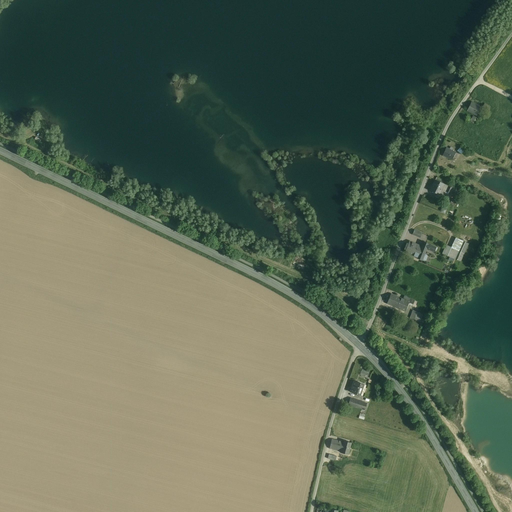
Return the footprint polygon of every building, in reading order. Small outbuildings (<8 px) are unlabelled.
[(482,108),(472,103),(469,111),(478,115),(482,108)] [(447,147),(443,155),(452,160),(456,152),(447,147)] [(446,184),(436,179),(430,190),(441,195),(446,184)] [(424,233),(415,229),(413,234),(422,237),(424,233)] [(452,247),(446,245),(442,254),(449,256),(461,262),(469,243),(456,238),(452,247)] [(422,246),(410,241),(405,252),(418,257),(417,258),(422,260),(424,254),(427,248),(422,246)] [(436,247),(424,242),(422,246),(427,248),(429,249),(428,249),(434,251),(436,247)] [(403,299),(391,294),(387,303),(405,311),(409,301),(403,299)] [(423,314),(418,312),(415,319),(420,322),(423,314)] [(367,385),(354,381),(350,392),(363,396),(367,385)] [(367,403),(351,398),(349,406),(365,411),(367,403)] [(348,456),(349,453),(350,453),(352,443),(332,439),(330,449),(341,451),(341,454),(348,456)]
